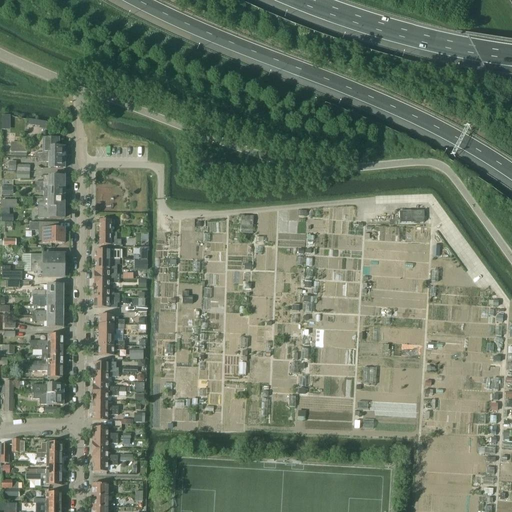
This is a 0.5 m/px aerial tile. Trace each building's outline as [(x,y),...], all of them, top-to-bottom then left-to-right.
[(43,138),(43,153),(38,153),(38,158),(64,158),(64,154),(65,154),(65,148),(65,147),(58,147),(58,139),(43,138)] [(26,156),(26,143),(11,143),(11,156),(26,156)] [(64,163),(64,158),(38,158),(38,163),(49,163),(49,169),(64,169),(64,168),(65,168),(65,163),(64,163)] [(65,182),(65,179),(64,178),(64,177),(44,177),(44,183),(35,183),(35,187),(64,188),(64,183),(65,182)] [(65,193),(64,192),(64,188),(35,187),(35,192),(43,192),(43,198),(49,198),(65,198),(65,193)] [(10,188),(1,188),(1,197),(10,197),(10,188)] [(64,203),(65,203),(65,198),(49,198),(43,198),(42,203),(38,203),(38,208),(63,208),(64,203)] [(63,213),(63,208),(38,208),(37,219),(63,219),(63,218),(65,217),(65,213),(63,213)] [(112,221),(99,221),(99,233),(110,233),(110,226),(112,226),(112,221)] [(64,244),(65,229),(59,229),(59,223),(38,223),(38,229),(42,229),(42,243),(64,244)] [(116,233),(110,233),(99,233),(99,246),(120,246),(120,241),(116,241),(116,233)] [(109,251),(94,251),(94,261),(119,261),(119,257),(117,257),(117,253),(119,253),(119,251),(109,251)] [(64,278),(64,255),(31,255),(30,272),(43,272),(43,278),(64,278)] [(117,271),(117,265),(119,265),(119,261),(94,261),(94,270),(109,271),(117,271)] [(22,280),(22,272),(10,272),(10,267),(2,267),(2,279),(9,279),(9,280),(22,280)] [(116,276),(117,271),(109,271),(94,270),(94,280),(119,280),(119,276),(116,276)] [(108,290),(108,285),(119,285),(119,280),(94,280),(94,290),(108,290)] [(62,292),(64,291),(64,288),(63,287),(63,286),(48,286),(47,291),(32,291),(32,296),(62,296),(62,292)] [(113,290),(108,290),(94,290),(94,299),(119,299),(119,295),(113,295),(113,290)] [(62,307),(62,296),(32,296),(32,301),(37,301),(37,307),(47,307),(62,307)] [(108,309),(108,304),(119,304),(119,299),(94,299),(94,309),(108,309)] [(145,307),(145,299),(137,299),(137,312),(146,312),(147,307),(145,307)] [(62,317),(62,307),(47,307),(47,312),(32,312),(32,317),(62,317)] [(113,322),(113,316),(98,316),(98,326),(124,326),(124,322),(113,322)] [(63,323),(62,322),(62,317),(32,317),(32,322),(47,322),(47,328),(62,328),(62,327),(63,326),(63,323)] [(113,337),(113,331),(124,331),(124,326),(98,326),(98,337),(113,337)] [(62,346),(62,342),(63,341),(63,338),(63,337),(62,336),(48,336),(48,342),(30,341),(30,346),(62,346)] [(113,342),(113,337),(98,337),(98,347),(124,347),(124,342),(113,342)] [(5,347),(0,346),(0,356),(5,356),(5,355),(14,355),(14,347),(5,347)] [(62,357),(62,346),(30,346),(30,351),(42,351),(42,357),(62,357)] [(113,357),(113,351),(124,351),(124,347),(98,347),(98,357),(113,357)] [(139,347),(139,350),(130,350),(130,360),(143,360),(143,352),(145,352),(145,347),(139,347)] [(62,357),(42,357),(42,362),(31,362),(31,367),(62,367),(62,357)] [(108,370),(108,364),(93,364),(93,374),(118,374),(118,370),(108,370)] [(63,376),(63,373),(62,372),(62,367),(31,367),(28,367),(28,371),(38,371),(38,372),(47,372),(47,378),(62,378),(62,377),(63,376)] [(107,384),(107,378),(118,378),(118,374),(93,374),(93,383),(107,384)] [(13,412),(13,382),(5,382),(5,412),(13,412)] [(107,389),(107,384),(93,383),(93,393),(118,393),(124,393),(124,389),(107,389)] [(32,386),(32,394),(33,394),(63,395),(63,386),(47,386),(37,386),(32,386)] [(107,403),(107,397),(118,397),(118,393),(93,393),(93,402),(107,403)] [(33,394),(33,400),(39,400),(39,405),(47,405),(63,406),(63,395),(33,394)] [(107,408),(107,403),(93,402),(93,412),(118,412),(118,408),(107,408)] [(107,422),(107,416),(118,416),(118,412),(93,412),(93,422),(107,422)] [(134,423),(145,423),(145,414),(134,414),(134,423)] [(108,435),(108,429),(93,429),(93,440),(117,440),(117,435),(108,435)] [(19,447),(19,440),(13,440),(12,453),(25,453),(25,447),(19,447)] [(107,451),(107,445),(117,445),(117,440),(93,440),(92,451),(107,451)] [(61,445),(61,444),(41,443),(41,449),(37,449),(37,454),(61,454),(61,450),(62,449),(62,446),(61,445)] [(8,456),(8,445),(1,445),(1,464),(9,464),(9,456),(8,456)] [(107,457),(107,451),(92,451),(92,462),(117,462),(117,457),(107,457)] [(61,465),(61,454),(37,454),(36,459),(46,459),(46,465),(61,465)] [(107,473),(107,467),(117,467),(117,462),(92,462),(92,473),(107,473)] [(61,475),(61,465),(46,465),(46,470),(26,470),(26,475),(36,475),(61,475)] [(62,484),(62,481),(61,480),(61,475),(36,475),(26,475),(26,480),(40,480),(40,486),(40,487),(49,487),(49,486),(61,486),(61,485),(62,484)] [(12,489),(12,481),(1,481),(1,489),(12,489)] [(108,492),(108,486),(92,485),(92,497),(108,497),(108,498),(113,498),(113,492),(108,492)] [(61,500),(62,499),(62,496),(61,495),(61,494),(46,494),(46,500),(33,500),(33,504),(36,504),(61,505),(61,500)] [(108,503),(108,498),(108,497),(92,497),(92,509),(108,509),(113,509),(113,503),(108,503)]
